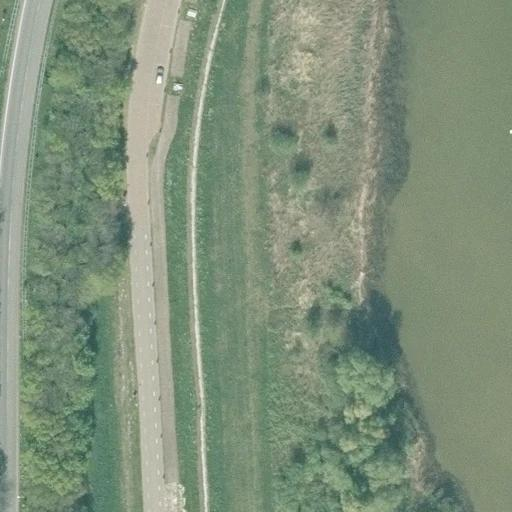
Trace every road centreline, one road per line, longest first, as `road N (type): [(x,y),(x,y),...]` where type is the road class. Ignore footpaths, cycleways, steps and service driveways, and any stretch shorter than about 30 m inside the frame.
road 1 (unclassified): [(155,511),(137,167),(158,0)]
road 2 (motorway): [(0,501),(10,148),(34,0)]
